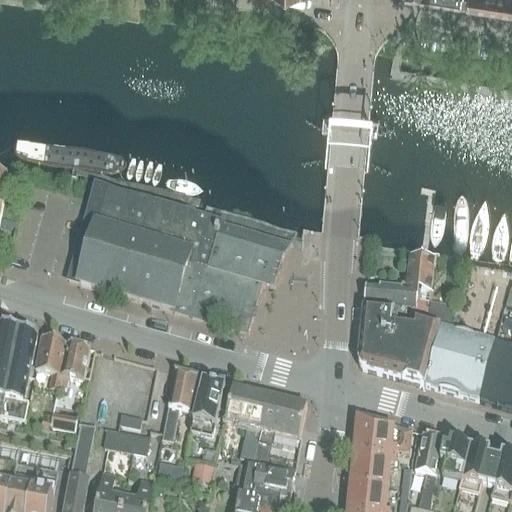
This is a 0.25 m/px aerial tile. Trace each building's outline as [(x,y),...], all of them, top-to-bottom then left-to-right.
[(511,0),(465,0),(467,0),(467,1),(511,8),(511,0)] [(373,82),(336,78),(336,83),(372,87),(373,82)] [(371,101),(335,98),(334,103),(371,106),(371,101)] [(378,123),(323,118),(322,133),(377,138),(378,123)] [(365,167),(328,163),(327,171),(364,174),(365,167)] [(363,188),(326,185),(326,189),(362,193),(363,188)] [(69,283),(69,284),(79,287),(80,288),(90,290),(100,293),(137,304),(175,315),(249,336),(256,310),(262,289),(274,292),(279,276),(284,259),(287,247),(284,246),(222,228),(222,226),(204,221),(203,221),(178,213),(127,199),(96,190),(94,197),(92,201),(91,206),(85,226),(69,283)] [(361,207),(324,204),(324,209),(361,212),(361,207)] [(367,289),(366,307),(387,310),(418,314),(429,316),(431,307),(434,295),(433,295),(436,263),(410,260),(406,293),(367,289)] [(364,313),(359,368),(360,370),(361,372),(402,383),(424,390),(425,390),(480,405),(496,346),(442,330),(428,327),(429,316),(418,314),(387,310),(387,315),(365,313),(364,313)] [(0,335),(0,423),(1,424),(2,423),(8,424),(12,405),(23,407),(37,339),(2,327),(0,335)] [(61,381),(68,348),(42,340),(36,374),(52,378),(49,393),(58,394),(61,381)] [(511,350),(496,346),(480,405),(511,413),(511,350)] [(90,354),(68,348),(61,381),(58,394),(63,395),(64,391),(67,392),(70,382),(83,386),(90,354)] [(192,418),(199,384),(176,378),(162,445),(172,447),(179,415),(192,418)] [(203,385),(191,436),(214,442),(220,414),(226,390),(203,385)] [(234,392),(225,428),(247,433),(240,464),(254,468),(256,460),(271,401),(234,392)] [(256,460),(254,468),(264,470),(267,471),(272,450),(275,439),(299,444),(307,409),(271,401),(256,460)] [(140,434),(143,423),(122,419),(120,429),(140,434)] [(54,420),(52,432),(76,436),(78,424),(54,420)] [(387,511),(391,472),(395,472),(397,456),(409,457),(412,435),(398,432),(396,431),(357,422),(348,511),(387,511)] [(85,511),(91,483),(85,481),(95,432),(80,429),(79,433),(80,433),(71,479),(65,511),(85,511)] [(124,437),(120,456),(134,458),(137,440),(124,437)] [(423,438),(415,476),(426,478),(421,507),(432,510),(433,506),(432,506),(444,444),(423,438)] [(137,440),(134,458),(147,461),(151,442),(137,440)] [(452,446),(451,445),(449,452),(444,451),(440,465),(447,467),(444,480),(463,485),(472,451),(452,446)] [(482,490),(487,492),(495,463),(483,461),(485,454),(472,451),(463,485),(460,495),(479,499),(482,490)] [(511,501),(511,460),(508,460),(506,466),(495,463),(487,492),(493,493),(491,502),(511,507),(511,501)] [(213,484),(216,468),(196,464),(193,481),(213,484)] [(288,511),(289,510),(278,507),(279,503),(290,506),(295,480),(258,473),(241,469),(232,511),(288,511)] [(405,474),(400,511),(407,511),(412,474),(405,474)] [(100,498),(97,511),(123,511),(125,502),(112,500),(116,479),(104,477),(100,498)] [(13,493),(9,511),(30,511),(35,486),(15,482),(13,493)] [(125,502),(123,511),(148,511),(154,487),(141,484),(137,505),(125,502)] [(35,486),(30,511),(51,511),(56,490),(35,486)] [(0,490),(0,511),(9,511),(13,493),(0,490)]
